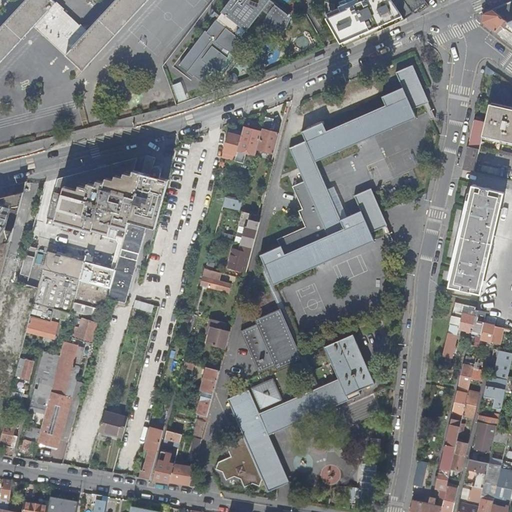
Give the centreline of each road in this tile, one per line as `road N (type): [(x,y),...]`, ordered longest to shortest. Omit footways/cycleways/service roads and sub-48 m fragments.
road 1 (residential): [(0,171),(213,112),(452,12)]
road 2 (residential): [(395,511),(421,277),(453,129)]
road 3 (residential): [(0,466),(271,511)]
road 4 (unknown): [(169,292),(146,291),(126,306),(80,455)]
road 5 (unknown): [(227,106),(169,292)]
road 6 (unknown): [(203,500),(204,440),(236,333)]
road 7 (unknown): [(169,292),(130,448)]
road 8 (unknown): [(296,79),(265,233)]
road 9 (unknown): [(511,243),(495,302),(421,277)]
